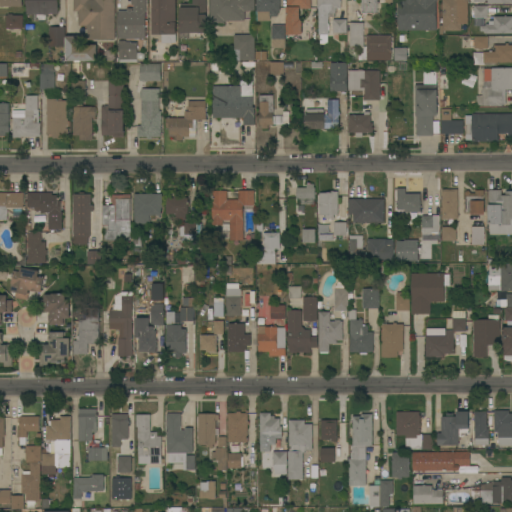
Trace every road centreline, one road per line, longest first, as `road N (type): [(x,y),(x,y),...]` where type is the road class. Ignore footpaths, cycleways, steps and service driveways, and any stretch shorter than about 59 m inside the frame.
road 1 (residential): [(0,398),(511,385)]
road 2 (residential): [(0,156),(511,157)]
